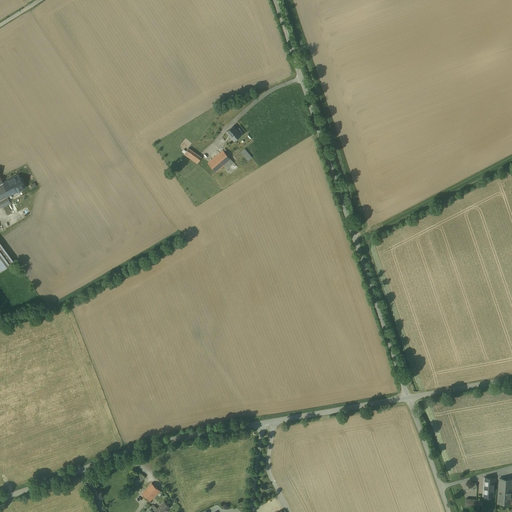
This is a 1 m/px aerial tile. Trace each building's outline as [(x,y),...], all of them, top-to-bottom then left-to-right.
[(234,140),(241,134),(233,125),(227,131),(234,140)] [(188,148),(184,154),(198,164),(202,158),(188,148)] [(223,150),(208,163),(216,171),(224,164),(227,168),(234,162),(223,150)] [(243,150),(241,152),(248,160),(251,158),(243,150)] [(25,187),(18,175),(3,183),(0,177),(0,206),(9,201),(7,197),(18,191),(25,187)] [(0,271),(13,262),(0,244),(0,271)] [(139,472),(131,480),(137,485),(144,477),(139,472)] [(499,492),(499,487),(495,487),(495,478),(486,477),(485,495),(494,496),(495,492),(499,492)] [(499,492),(498,502),(510,502),(511,479),(499,478),(499,487),(499,492)] [(160,490),(152,483),(141,494),(149,501),(160,490)] [(164,501),(156,510),(158,511),(164,511),(170,506),(164,501)]
